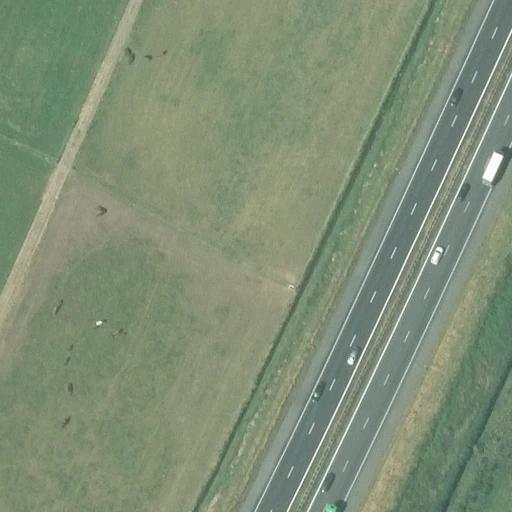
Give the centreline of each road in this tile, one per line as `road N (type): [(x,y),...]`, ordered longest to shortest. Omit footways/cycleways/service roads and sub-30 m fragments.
road 1 (motorway): [(504,0),(268,511)]
road 2 (motorway): [(331,511),(511,130)]
road 3 (track): [(135,0),(0,307)]
